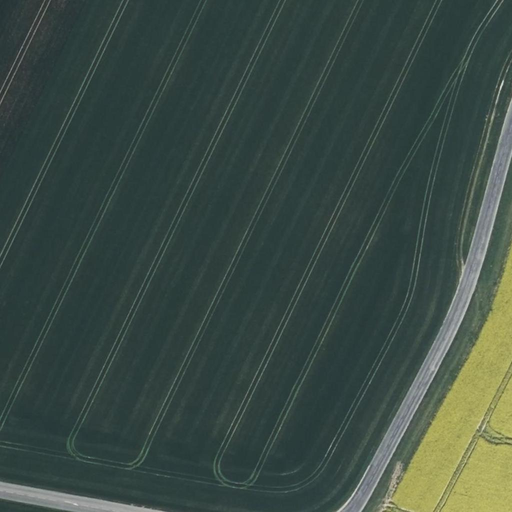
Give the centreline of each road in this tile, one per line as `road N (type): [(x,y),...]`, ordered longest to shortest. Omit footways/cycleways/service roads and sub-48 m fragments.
road 1 (tertiary): [(511,113),(478,241),(438,346),(338,511)]
road 2 (tertiary): [(138,511),(0,487)]
